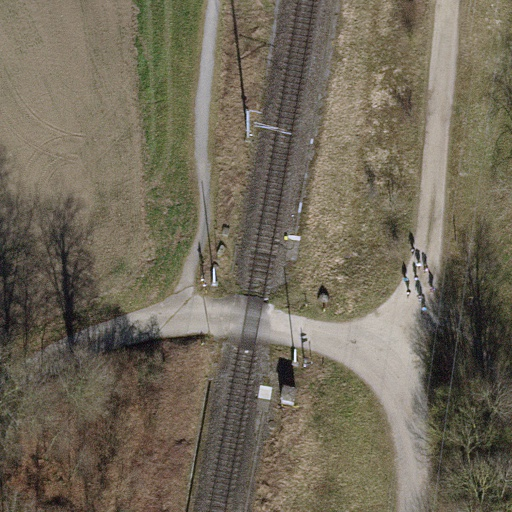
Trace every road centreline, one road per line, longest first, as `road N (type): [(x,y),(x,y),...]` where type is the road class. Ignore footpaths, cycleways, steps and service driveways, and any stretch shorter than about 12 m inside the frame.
road 1 (track): [(418,330),(450,0)]
road 2 (track): [(418,330),(178,311)]
road 3 (track): [(0,393),(178,311)]
road 4 (track): [(416,511),(418,330)]
